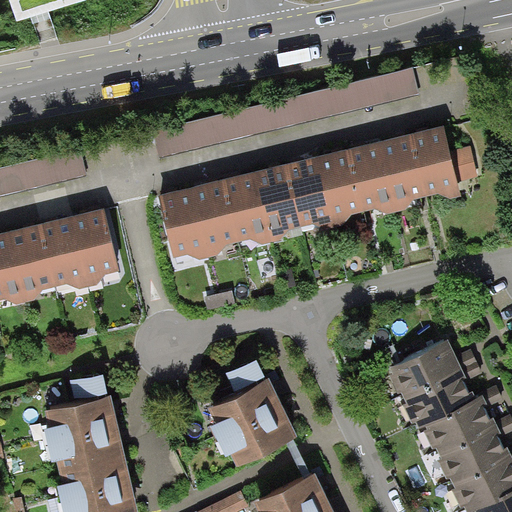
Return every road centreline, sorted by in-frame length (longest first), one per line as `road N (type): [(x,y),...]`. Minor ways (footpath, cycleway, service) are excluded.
road 1 (primary): [(232,51),(466,0)]
road 2 (primary): [(0,94),(232,51)]
road 3 (residential): [(389,511),(301,308)]
road 4 (residential): [(301,308),(463,269),(511,268)]
road 5 (residential): [(171,344),(301,308)]
